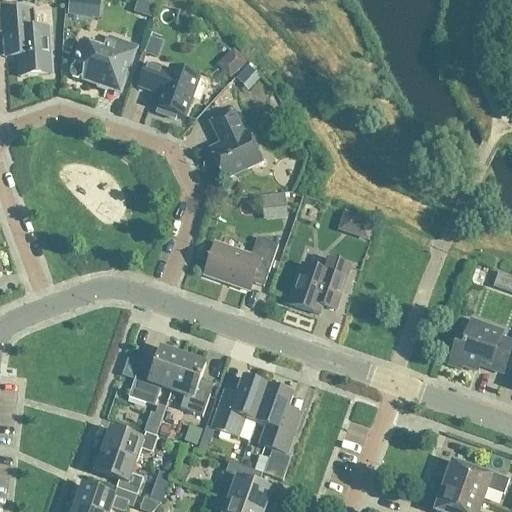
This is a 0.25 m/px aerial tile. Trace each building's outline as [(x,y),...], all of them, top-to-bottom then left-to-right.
[(93,0),(66,0),(65,9),(91,15),(94,0),(93,0)] [(16,4),(0,5),(0,34),(3,34),(4,42),(5,58),(18,57),(20,78),(52,76),(48,29),(35,30),(34,11),(16,12),(16,4)] [(72,79),(77,81),(80,79),(97,86),(99,88),(106,91),(107,89),(119,93),(134,50),(107,40),(103,53),(81,45),(74,66),(71,67),(69,73),(72,79)] [(226,72),(241,57),(228,43),(213,59),(226,72)] [(146,65),(138,89),(160,96),(156,108),(158,109),(156,115),(174,121),(176,115),(184,118),(198,79),(170,69),(168,73),(146,65)] [(243,134),(233,112),(210,123),(220,145),(209,150),(223,181),(262,163),(247,132),(243,134)] [(269,222),(283,217),(279,205),(265,210),(269,222)] [(366,239),(371,224),(360,220),(354,235),(366,239)] [(278,246),(257,239),(250,258),(215,245),(204,276),(249,292),(256,270),(268,274),(278,246)] [(302,266),(288,306),(318,316),(322,307),(335,311),(341,294),(350,268),(327,260),(323,273),(302,266)] [(457,341),(448,366),(460,371),(462,367),(477,372),(479,366),(503,374),(511,347),(511,343),(500,339),(502,333),(471,322),(463,343),(457,341)] [(171,392),(182,358),(160,350),(151,375),(138,371),(138,370),(134,381),(128,399),(154,408),(161,389),(171,392)] [(182,358),(171,392),(184,397),(179,411),(202,418),(209,396),(196,391),(205,366),(182,358)] [(128,361),(122,377),(134,381),(138,370),(138,371),(140,366),(128,361)] [(255,424),(267,388),(243,379),(237,396),(224,392),(211,430),(237,439),(244,420),(255,424)] [(267,388),(255,424),(266,428),(259,447),(286,456),(300,415),(287,410),(292,397),(267,388)] [(102,452),(136,464),(140,451),(152,455),(157,439),(145,434),(142,442),(109,430),(102,452)] [(136,464),(102,452),(94,474),(118,482),(116,490),(137,497),(143,480),(132,476),(136,464)] [(224,485),(218,500),(251,511),(263,511),(271,491),(247,483),(251,472),(229,464),(221,484),(224,485)] [(480,474),(452,464),(450,469),(446,469),(443,478),(446,481),(443,489),(482,502),(486,490),(503,496),(508,481),(484,473),(480,474)] [(81,486),(74,508),(84,511),(110,511),(111,510),(116,511),(125,511),(128,503),(81,486)] [(478,511),(482,502),(443,489),(440,496),(437,496),(433,506),(436,508),(434,511),(478,511)] [(251,511),(218,500),(214,511),(251,511)]
